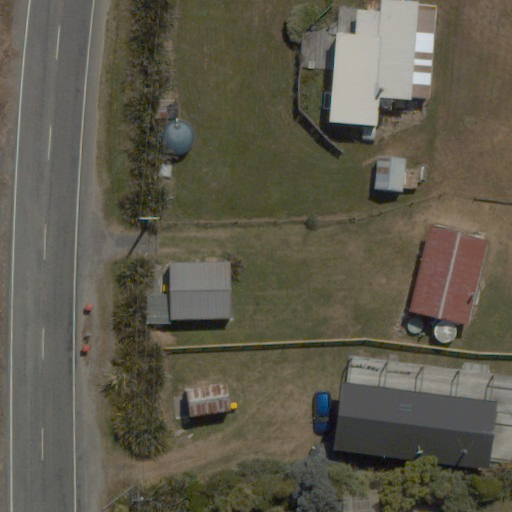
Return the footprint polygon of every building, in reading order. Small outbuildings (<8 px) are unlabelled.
[(336,0),(326,108),(434,118),(445,0),(336,0)] [(428,152),(374,151),(373,188),(426,190),(428,152)] [(491,223),(436,210),(415,297),(470,310),(491,223)] [(240,263),(171,263),(171,319),(240,319),(240,263)] [(368,411),(448,441),(468,389),(429,375),(436,355),(394,340),(368,411)] [(230,378),(184,380),(186,417),(232,415),(230,378)] [(447,511),(447,496),(306,503),(306,511),(447,511)]
